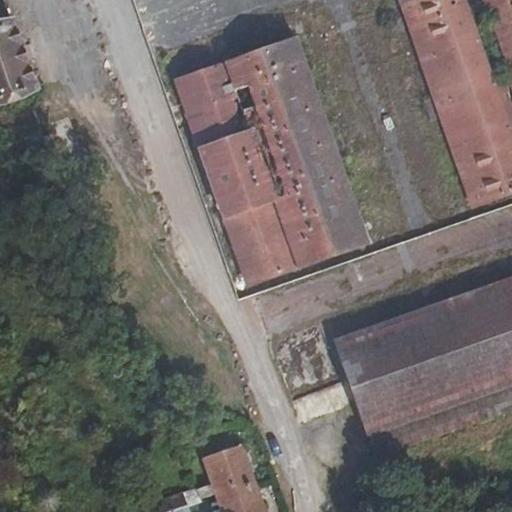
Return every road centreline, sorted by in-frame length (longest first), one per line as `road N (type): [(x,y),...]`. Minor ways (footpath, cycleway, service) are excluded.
road 1 (unclassified): [(302,511),(115,0)]
road 2 (unknown): [(237,332),(433,258)]
